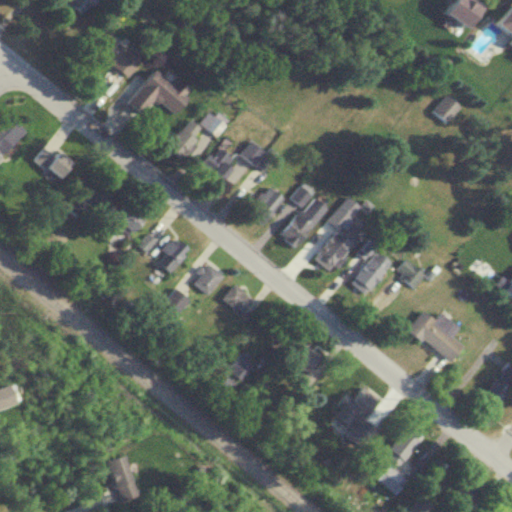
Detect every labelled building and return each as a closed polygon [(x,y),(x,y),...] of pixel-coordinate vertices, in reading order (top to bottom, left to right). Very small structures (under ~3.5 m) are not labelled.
[(80,14),(89,0),(60,0),(60,1),(80,14)] [(442,25),(455,34),(475,2),(471,0),(444,0),(436,12),(446,19),(442,25)] [(511,39),(511,42),(511,1),(510,0),(506,0),(490,23),(511,39)] [(137,59),(100,32),(88,48),(125,75),(137,59)] [(169,84),(149,68),(123,102),(137,114),(151,97),(169,112),(188,89),(173,78),(169,84)] [(455,108),(443,95),(428,110),(439,122),(455,108)] [(0,153),(22,130),(5,113),(0,118),(0,153)] [(196,125),(213,136),(221,124),(204,113),(196,125)] [(196,129),(187,120),(162,145),(176,159),(194,140),(190,135),(196,129)] [(236,153),(258,172),(272,154),(265,148),(261,152),(246,141),(236,153)] [(30,158),(55,178),(66,164),(42,144),(30,158)] [(226,168),(221,165),(227,157),(211,146),(195,170),(216,184),(226,168)] [(288,247),(322,208),(308,196),(310,194),(298,183),(286,197),(297,207),(273,234),(288,247)] [(279,198),(264,185),(241,211),(256,224),(279,198)] [(343,219),(354,206),(342,196),(322,220),(332,228),(311,253),(329,268),(358,232),(343,219)] [(103,228),(113,235),(117,229),(126,235),(142,212),(124,199),(103,228)] [(158,267),(166,273),(183,250),(165,238),(157,250),(166,256),(158,267)] [(345,281),(360,294),(385,262),(370,250),(345,281)] [(218,276),(205,264),(189,281),(201,293),(218,276)] [(511,305),(511,269),(495,294),(511,305)] [(249,299),(230,284),(217,299),(237,314),(249,299)] [(402,329),(445,361),(458,344),(446,336),(453,326),(435,312),(430,320),(417,310),(402,329)] [(307,375),(320,356),(300,343),(287,361),(307,375)] [(250,365),(238,351),(225,362),(238,376),(250,365)] [(511,369),(500,362),(476,403),(490,412),(511,374),(511,369)] [(0,386),(0,406),(12,403),(6,384),(0,386)] [(340,409),(354,421),(373,398),(359,386),(340,409)] [(386,450),(401,460),(418,433),(402,423),(386,450)] [(134,494),(125,466),(123,467),(119,454),(102,460),(116,500),(134,494)] [(384,495),(396,478),(381,467),(369,484),(384,495)] [(487,496),(465,476),(452,492),(474,511),(487,496)] [(422,511),(429,504),(417,495),(404,511),(422,511)]
